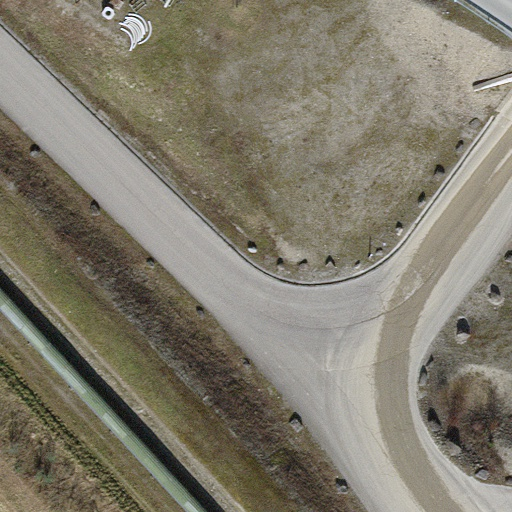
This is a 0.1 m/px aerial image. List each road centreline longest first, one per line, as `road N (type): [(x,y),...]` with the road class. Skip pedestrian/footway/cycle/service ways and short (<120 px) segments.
road 1 (track): [(341,386),(511,162)]
road 2 (track): [(438,511),(341,386)]
